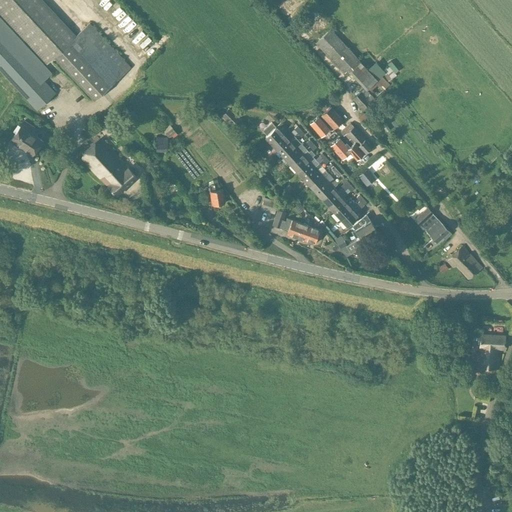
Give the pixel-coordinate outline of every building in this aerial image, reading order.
[(45,0),(0,0),(0,12),(47,63),(54,57),(95,100),(130,67),(91,21),(77,34),(45,0)] [(0,69),(37,110),(55,93),(44,80),(52,73),(0,17),(0,69)] [(343,72),(358,59),(330,29),(316,43),(343,72)] [(361,62),(350,72),(366,89),(377,79),(377,80),(381,75),(382,76),(385,72),(383,70),(376,61),(367,69),(361,62)] [(391,61),(387,64),(389,66),(395,73),(398,70),(391,61)] [(385,72),(382,76),(388,82),(390,80),(396,75),(395,73),(389,66),(383,70),(385,72)] [(382,76),(381,75),(377,80),(369,88),(378,96),(389,83),(388,82),(382,76)] [(376,101),(364,88),(353,98),(365,112),(376,101)] [(333,128),(343,120),(331,107),(321,114),(333,128)] [(233,128),(241,120),(230,109),(222,116),(233,128)] [(100,122),(105,127),(112,119),(108,114),(100,122)] [(318,116),(310,123),(321,135),(329,128),(318,116)] [(11,140),(19,146),(32,155),(42,140),(35,135),(39,130),(24,120),(11,140)] [(267,135),(265,137),(272,144),(288,129),(281,122),(276,127),(272,122),(263,130),(267,135)] [(348,140),(346,143),(349,147),(354,143),(363,153),(371,146),(354,126),(350,123),(340,132),(348,140)] [(168,124),(162,129),(167,133),(173,128),(168,124)] [(177,133),(173,128),(167,133),(171,139),(177,133)] [(294,136),(288,129),(272,144),(278,150),(294,136)] [(300,143),(294,136),(278,150),(284,157),(300,143)] [(339,138),(331,145),(341,155),(343,158),(350,152),(357,159),(363,153),(354,143),(349,147),(346,143),(344,144),(343,143),(339,138)] [(103,140),(81,159),(117,195),(137,176),(103,140)] [(307,150),(300,143),(284,157),(290,164),(307,150)] [(309,152),(307,150),(290,164),(297,171),(313,156),(315,154),(311,150),(309,152)] [(297,171),(303,178),(319,163),(313,156),(297,171)] [(309,185),(322,173),(325,170),(319,163),(303,178),(309,185)] [(438,166),(427,177),(442,194),(454,183),(438,166)] [(368,169),(359,176),(364,183),(374,176),(368,169)] [(322,173),(309,185),(316,192),(332,178),(329,174),(325,170),(322,173)] [(397,176),(392,180),(403,193),(407,189),(397,176)] [(321,198),(334,187),(338,184),(332,178),(316,192),(321,198)] [(214,184),(209,184),(210,190),(210,192),(212,205),(225,203),(223,192),(223,188),(219,189),(217,179),(214,180),(214,184)] [(338,192),(334,187),(321,198),(328,205),(344,191),(342,188),(338,192)] [(334,212),(347,201),(343,197),(347,194),(344,191),(328,205),(334,212)] [(274,213),(278,202),(264,197),(260,208),(274,213)] [(340,219),(357,204),(350,198),(347,201),(334,212),(340,219)] [(300,213),(304,208),(298,201),(293,206),(300,213)] [(359,207),(357,204),(340,219),(347,226),(359,215),(355,211),(359,207)] [(415,219),(421,224),(437,242),(444,235),(447,238),(452,234),(438,218),(433,213),(428,207),(415,219)] [(278,209),(275,217),(283,220),(286,212),(278,209)] [(481,210),(468,221),(478,234),(492,222),(481,210)] [(283,220),(275,217),(272,225),(280,228),(288,231),(287,234),(297,237),(302,223),(289,218),(288,221),(285,220),(288,212),(286,212),(283,220)] [(353,225),(360,237),(375,228),(366,214),(353,225)] [(326,232),(329,229),(323,222),(320,225),(326,232)] [(302,223),(297,237),(314,243),(319,229),(302,223)] [(342,248),(341,249),(346,257),(351,254),(350,253),(361,246),(362,248),(380,236),(378,234),(375,228),(360,237),(356,239),(347,245),(342,248)] [(337,237),(329,229),(326,232),(334,240),(337,237)] [(387,232),(380,237),(388,246),(394,241),(387,232)] [(342,248),(347,245),(342,236),(336,240),(342,248)] [(468,279),(482,268),(463,245),(446,259),(453,267),(456,265),(468,279)] [(441,273),(448,269),(445,263),(438,268),(441,273)] [(504,348),(505,335),(480,334),(480,346),(479,354),(478,354),(477,367),(498,368),(499,348),(504,348)]
